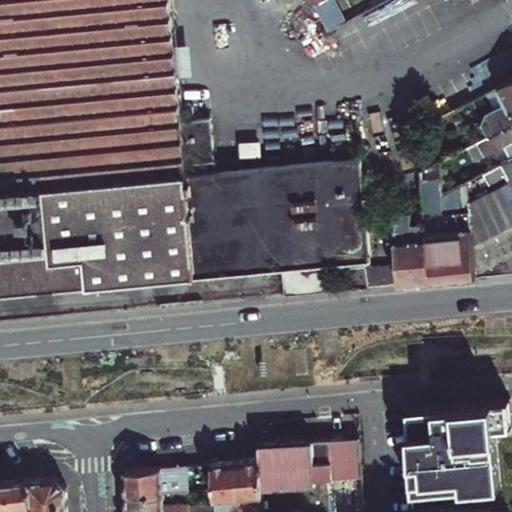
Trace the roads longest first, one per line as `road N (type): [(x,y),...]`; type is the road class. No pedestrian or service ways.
road 1 (tertiary): [(0,347),(511,300)]
road 2 (residential): [(90,436),(382,400),(389,511)]
